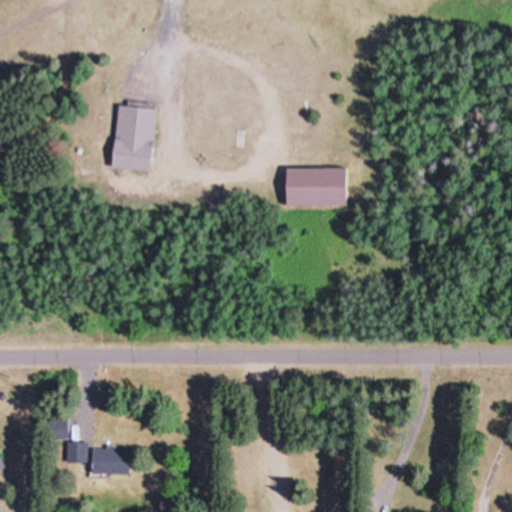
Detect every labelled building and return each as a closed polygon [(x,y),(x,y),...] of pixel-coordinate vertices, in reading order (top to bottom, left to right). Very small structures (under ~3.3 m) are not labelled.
[(160,109),(154,172),(116,168),(123,104),(130,105),(131,100),(155,103),(155,108),(160,109)] [(289,167),(349,167),(349,205),(289,204),(289,167)] [(50,421),(70,419),(71,439),(52,441),(50,421)] [(70,443),(91,443),(91,464),(70,464),(70,443)] [(96,450),(109,450),(110,446),(119,446),(119,450),(134,451),(133,475),(113,474),(95,474),(95,468),(96,450)] [(0,447),(1,447),(9,468),(0,472),(0,447)]
